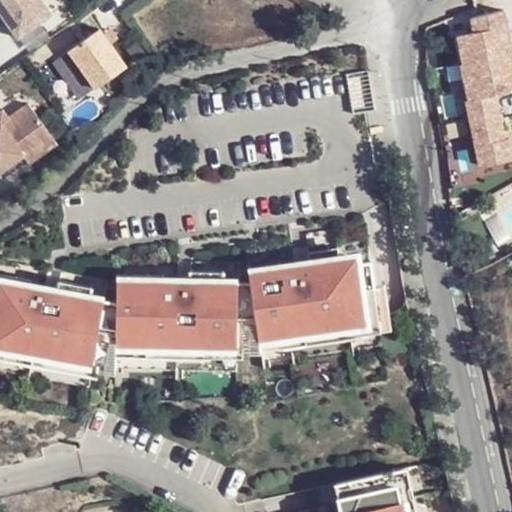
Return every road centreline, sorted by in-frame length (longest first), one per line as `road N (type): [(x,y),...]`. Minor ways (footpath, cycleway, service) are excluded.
road 1 (residential): [(392,16),(486,511)]
road 2 (residential): [(392,16),(188,68),(118,121),(51,191),(0,225)]
